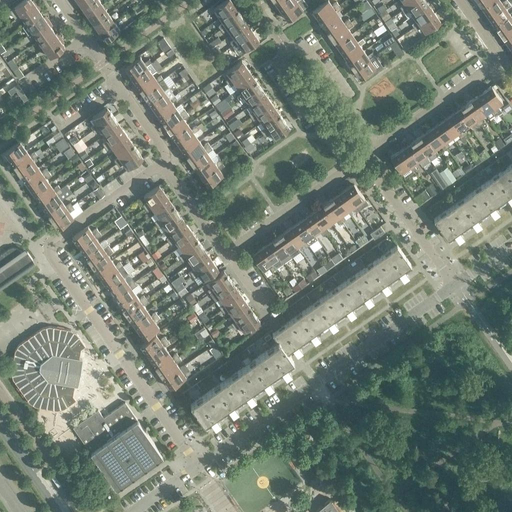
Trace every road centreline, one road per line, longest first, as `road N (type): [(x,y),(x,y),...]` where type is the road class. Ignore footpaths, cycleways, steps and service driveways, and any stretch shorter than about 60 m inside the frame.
road 1 (residential): [(199,467),(50,245),(161,166)]
road 2 (residential): [(199,467),(455,286)]
road 3 (residential): [(378,149),(299,43),(288,50),(277,59),(353,167)]
road 4 (residential): [(161,166),(226,254),(353,167)]
road 5 (residential): [(378,149),(497,67),(458,0)]
road 6 (residential): [(57,0),(163,144),(161,166)]
road 7 (residential): [(455,286),(366,158)]
